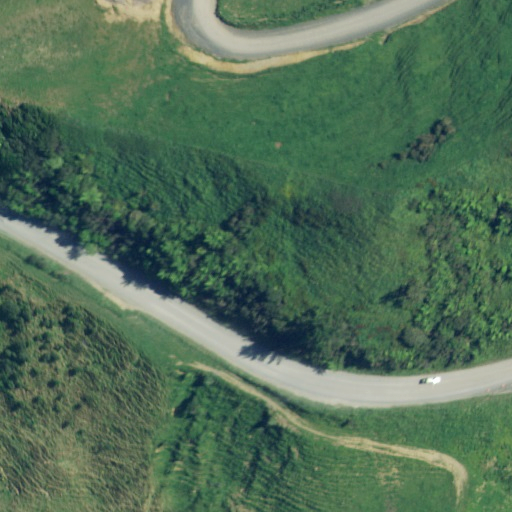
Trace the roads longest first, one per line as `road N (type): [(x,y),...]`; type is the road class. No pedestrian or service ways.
road 1 (unclassified): [(0,221),(285,377),(331,392),(381,393),(511,370)]
road 2 (track): [(0,21),(186,16),(215,0)]
